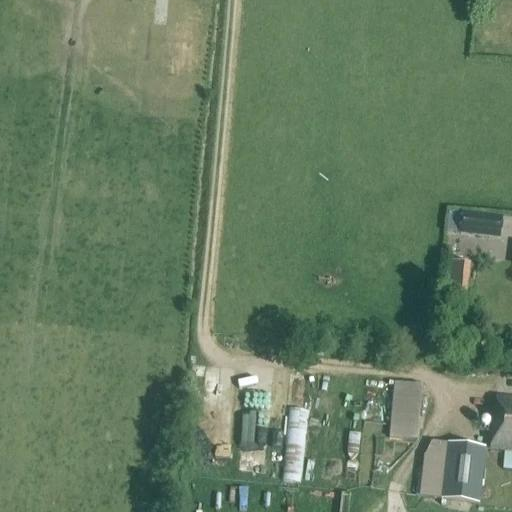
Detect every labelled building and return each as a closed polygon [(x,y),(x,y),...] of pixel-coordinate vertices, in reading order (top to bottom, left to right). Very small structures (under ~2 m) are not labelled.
[(449,211),(447,232),(459,234),(500,238),(502,217),(449,211)] [(467,299),(470,265),(450,263),(447,297),(446,308),(466,309),(467,299)] [(421,386),(394,383),(389,438),(417,440),(421,386)] [(511,399),(493,397),(488,449),(511,451),(511,399)] [(287,408),(284,482),(304,483),(307,409),(287,408)] [(429,448),(424,458),(420,498),(479,505),(485,448),(431,442),(429,448)]
